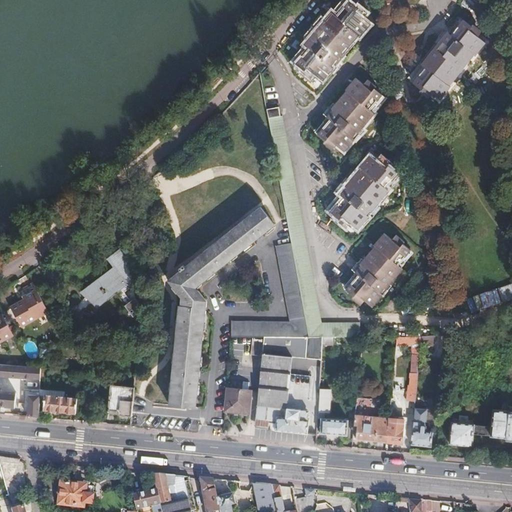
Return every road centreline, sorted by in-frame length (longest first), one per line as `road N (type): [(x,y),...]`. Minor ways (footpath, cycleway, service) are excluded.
road 1 (primary): [(511,475),(0,426)]
road 2 (residential): [(298,0),(168,140),(0,274)]
road 3 (primary): [(23,445),(292,471)]
road 4 (primary): [(292,471),(481,489)]
